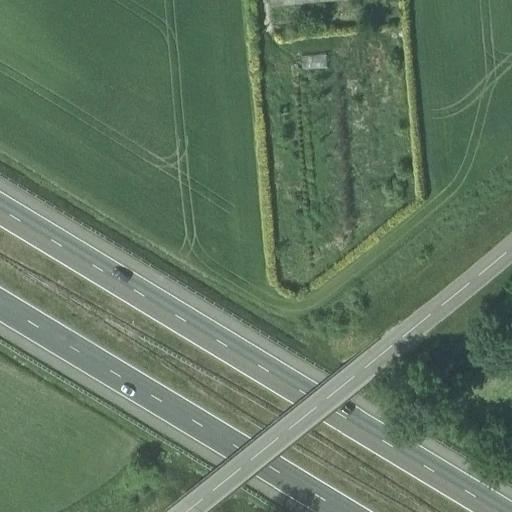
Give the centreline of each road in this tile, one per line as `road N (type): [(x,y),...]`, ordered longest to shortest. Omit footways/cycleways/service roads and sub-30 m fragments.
road 1 (motorway): [(509,511),(0,201)]
road 2 (unclassified): [(195,505),(511,245)]
road 3 (motorway): [(0,308),(337,511)]
